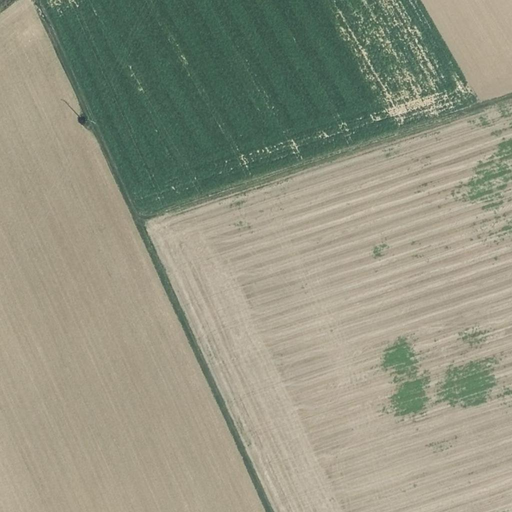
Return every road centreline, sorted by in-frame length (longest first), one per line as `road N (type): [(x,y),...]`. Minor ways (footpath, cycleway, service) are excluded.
road 1 (track): [(38,0),(270,511)]
road 2 (track): [(138,220),(511,96)]
